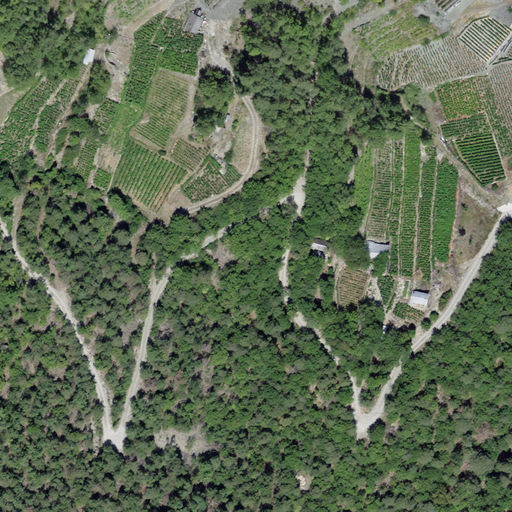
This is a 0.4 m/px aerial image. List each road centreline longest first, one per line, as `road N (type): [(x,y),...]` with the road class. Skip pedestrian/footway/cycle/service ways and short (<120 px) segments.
road 1 (track): [(511,227),(497,231),(460,295),(397,365),(365,422),(330,353),(294,316),(286,294),(283,265),(299,201),(288,197),(188,250),(165,276),(114,441),(96,378),(62,305),(41,280)]
road 2 (track): [(152,300),(151,269),(171,223),(225,194),(251,167),(254,113),(216,58),(216,19)]
road 3 (track): [(299,201),(318,32),(347,0)]
